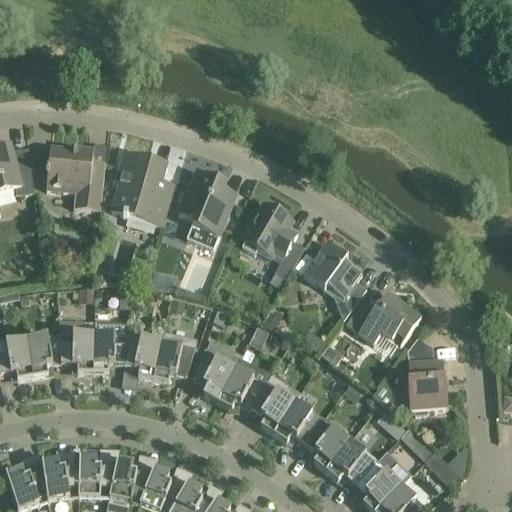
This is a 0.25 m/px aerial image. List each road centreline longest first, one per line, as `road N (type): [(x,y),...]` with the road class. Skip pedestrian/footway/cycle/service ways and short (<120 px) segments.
road 1 (residential): [(493,478),(468,348),(452,316),(331,213),(243,164),(151,129),(0,119)]
road 2 (residential): [(302,511),(200,443),(146,425),(91,419),(0,434)]
